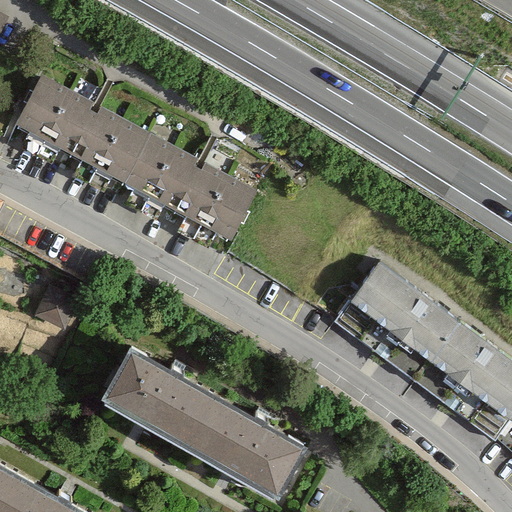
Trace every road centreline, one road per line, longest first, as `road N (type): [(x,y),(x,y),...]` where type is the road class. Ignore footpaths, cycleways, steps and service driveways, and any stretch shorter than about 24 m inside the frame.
road 1 (residential): [(0,176),(264,328),(458,458),(506,511)]
road 2 (motorway): [(173,0),(511,204)]
road 3 (motorway): [(511,130),(299,0)]
